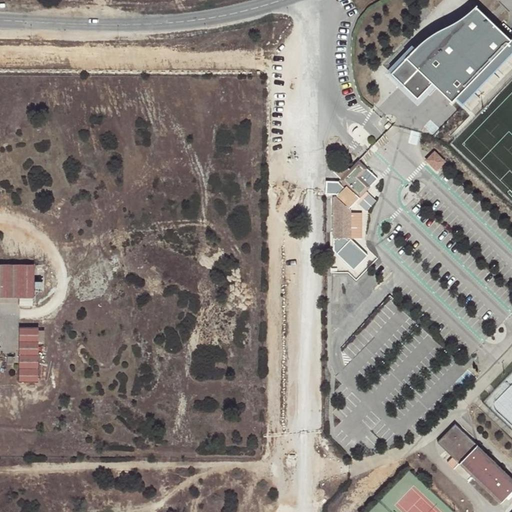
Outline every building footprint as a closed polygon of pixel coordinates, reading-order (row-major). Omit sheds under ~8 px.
[(413,45),(386,73),(414,100),(428,85),(449,104),(508,40),(474,4),(467,12),(452,23),(434,31),(413,45)] [(434,151),(425,161),(436,172),(446,162),(434,151)] [(367,189),(356,179),(363,172),(355,163),(337,183),(341,187),(339,188),(342,190),(333,199),(332,199),(330,201),(330,241),(347,241),(347,213),(345,211),(367,189)] [(0,265),(0,298),(18,299),(21,299),(33,298),(36,298),(36,266),(4,266),(1,266),(0,265)] [(33,298),(21,299),(21,309),(33,308),(33,298)] [(17,382),(36,383),(36,342),(37,333),(37,329),(18,329),(17,382)] [(500,503),(511,490),(511,478),(454,424),(436,443),(452,458),(458,463),(500,503)] [(458,463),(452,458),(447,464),(453,469),(458,463)]
